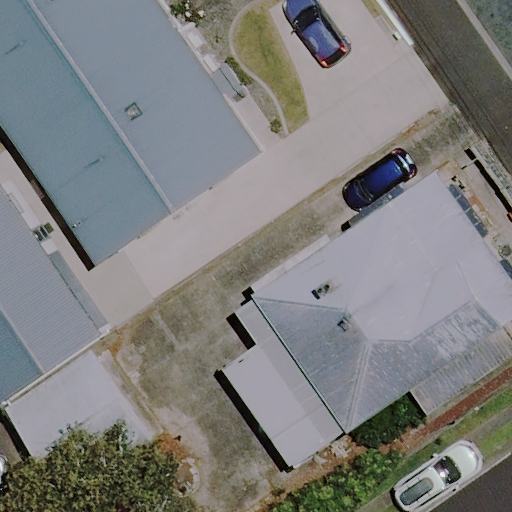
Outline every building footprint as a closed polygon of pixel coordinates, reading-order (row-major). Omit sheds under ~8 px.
[(297,132),(205,0),(0,0),(0,49),(134,244),(297,132)] [(133,321),(30,169),(0,189),(0,348),(29,391),(133,321)] [(399,402),(411,394),(428,420),(511,363),(511,337),(508,330),(511,327),(511,284),(438,174),(268,286),(291,320),(212,372),(283,479),(399,402)] [(151,428),(98,360),(15,423),(68,492),(151,428)] [(511,511),(511,457),(431,511),(511,511)]
